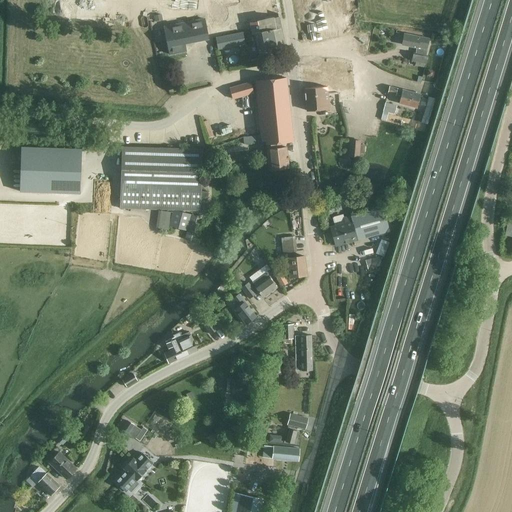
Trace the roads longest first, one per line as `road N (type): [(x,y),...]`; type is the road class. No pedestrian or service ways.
road 1 (motorway): [(491,0),(334,511)]
road 2 (motorway): [(359,511),(511,14)]
road 3 (unclassified): [(49,511),(96,458),(106,415),(143,386),(315,291)]
road 4 (unclassified): [(0,125),(125,136),(167,130),(233,72),(291,66)]
road 5 (unclassified): [(315,291),(318,262),(291,66)]
road 6 (unclassified): [(447,396),(355,370),(326,334),(315,291)]
road 7 (unclassified): [(493,271),(487,218),(511,116)]
road 8 (unclassified): [(447,396),(476,370),(493,271)]
road 9 (unknown): [(291,66),(313,52),(350,53),(364,109)]
road 10 (unclassified): [(438,511),(458,445),(447,396)]
